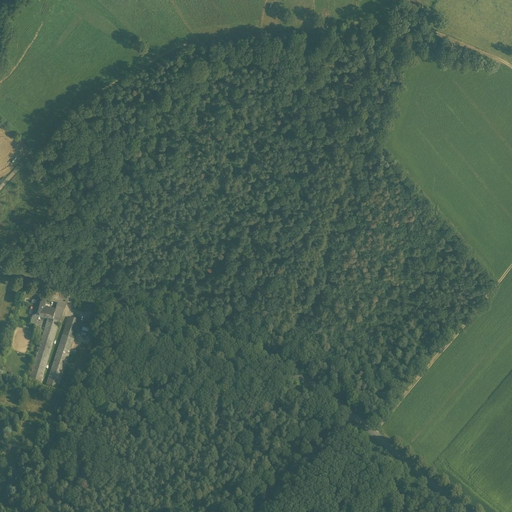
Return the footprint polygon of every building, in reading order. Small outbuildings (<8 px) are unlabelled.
[(46,296),(38,295),(37,298),(35,306),(34,310),(33,316),(37,317),(42,319),(45,307),(47,297),(46,296)] [(56,310),(54,309),(51,321),(59,323),(61,323),(65,305),(57,303),(56,310)] [(54,309),(45,307),(42,319),(48,320),(51,321),(54,309)] [(84,323),(69,318),(66,327),(77,330),(79,331),(81,332),(84,323)] [(51,321),(48,320),(29,381),(41,384),(59,323),(51,321)] [(92,323),(86,321),(83,332),(88,334),(92,323)] [(77,330),(66,327),(46,386),(58,389),(69,355),(71,349),(77,330)]
